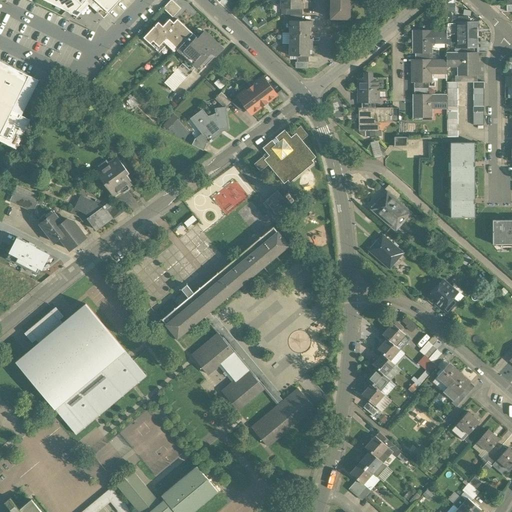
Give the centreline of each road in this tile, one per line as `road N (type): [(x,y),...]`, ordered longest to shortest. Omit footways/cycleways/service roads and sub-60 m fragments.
road 1 (residential): [(0,329),(308,100)]
road 2 (track): [(335,165),(386,173),(511,285)]
road 3 (tertiary): [(349,297),(337,448),(315,511)]
road 4 (tertiary): [(308,100),(330,140),(349,297)]
road 5 (residential): [(349,297),(378,297),(419,313),(511,398)]
road 6 (residential): [(508,35),(493,60),(492,205)]
road 7 (tertiary): [(200,0),(308,100)]
